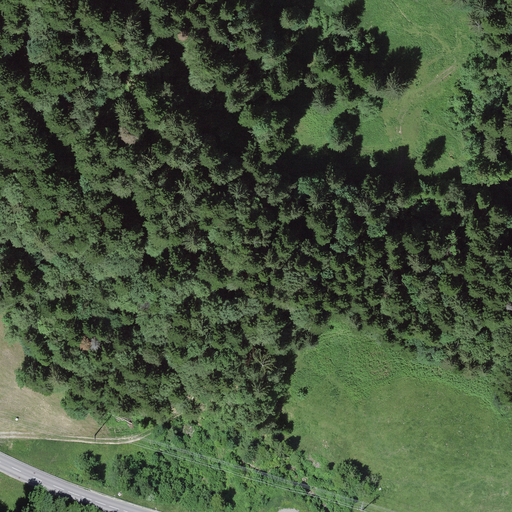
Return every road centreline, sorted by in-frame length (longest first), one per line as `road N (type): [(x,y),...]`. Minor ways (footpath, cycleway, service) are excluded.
road 1 (track): [(0,434),(143,434),(253,362),(216,250),(180,190),(115,127),(110,104),(120,81),(167,76),(254,145),(307,159),(420,164),(511,200)]
road 2 (tertiary): [(0,462),(124,511)]
